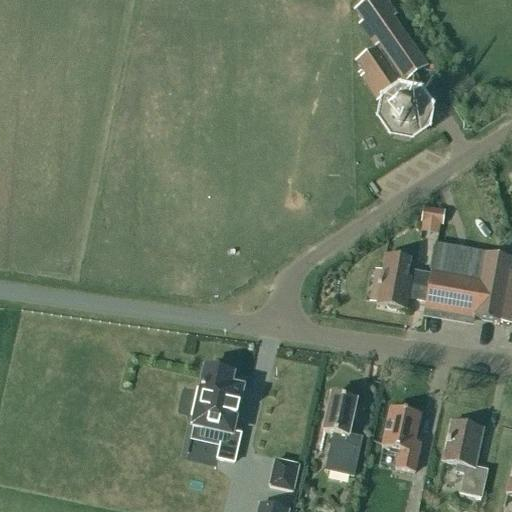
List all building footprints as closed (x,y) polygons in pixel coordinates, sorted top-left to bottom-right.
[(420,114),(413,104),(403,101),(399,98),(398,89),(402,86),(403,86),(427,70),(393,20),(396,18),(383,0),(372,0),(353,13),(361,25),(358,27),(362,33),(374,51),(355,64),(364,77),(360,79),(377,103),(384,99),(391,109),(389,120),(396,130),(408,132),(418,125),(420,114)] [(444,213),(422,209),(420,224),(442,228),(444,213)] [(430,278),(425,304),(424,311),(499,325),(511,261),(436,247),(430,278)] [(409,265),(385,260),(382,275),(375,273),(369,305),(385,308),(388,312),(395,313),(399,310),(405,312),(407,300),(425,304),(430,278),(408,273),(409,265)] [(217,461),(233,465),(240,437),(232,435),(241,392),(229,389),(232,377),(205,371),(200,393),(197,392),(191,418),(194,419),(192,430),(222,437),(217,461)] [(334,437),(330,456),(326,474),(350,479),(359,440),(347,438),(354,404),(330,399),(322,434),(334,437)] [(412,475),(419,446),(413,444),(419,419),(389,412),(381,450),(389,452),(388,456),(397,458),(394,471),(412,475)] [(482,432),(450,425),(442,464),(456,467),(454,475),(463,477),(459,496),(481,500),(487,473),(474,470),(482,432)] [(269,490),(291,494),(292,494),(297,469),(275,464),(269,490)]
